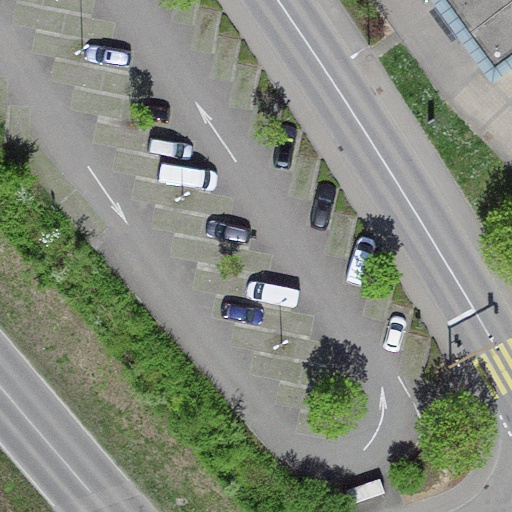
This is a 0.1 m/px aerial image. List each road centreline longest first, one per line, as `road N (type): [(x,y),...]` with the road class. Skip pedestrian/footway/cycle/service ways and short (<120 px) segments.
road 1 (residential): [(511,376),(265,0)]
road 2 (motorway): [(0,388),(110,511)]
